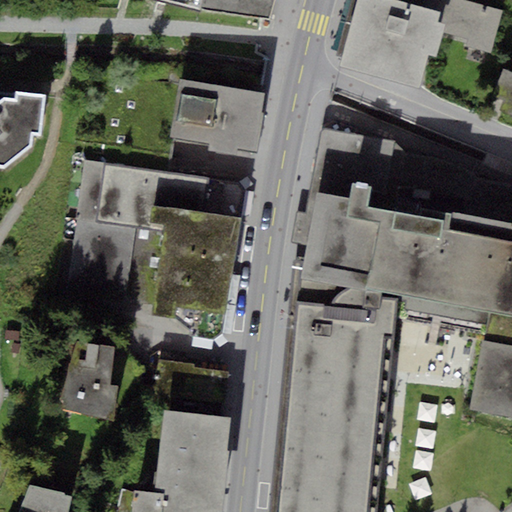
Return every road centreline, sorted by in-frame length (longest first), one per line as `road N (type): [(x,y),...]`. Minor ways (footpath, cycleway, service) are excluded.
road 1 (secondary): [(301,68),(264,273),(240,511)]
road 2 (residential): [(301,68),(511,153)]
